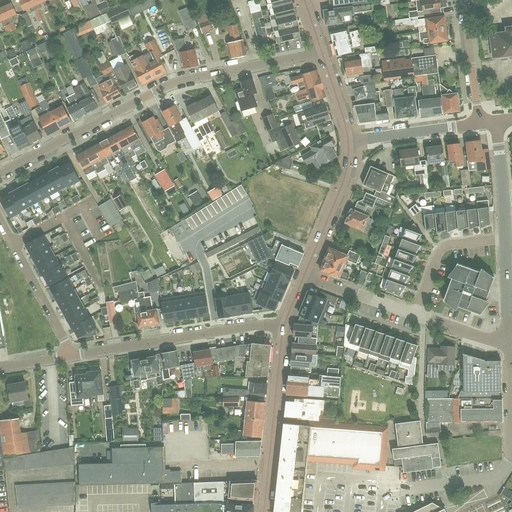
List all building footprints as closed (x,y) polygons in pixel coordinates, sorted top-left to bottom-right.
[(37,10),(32,0),(19,0),(24,11),(30,8),(32,12),(35,11),(37,10)] [(46,1),(45,0),(32,0),(37,10),(35,11),(37,16),(42,14),(39,8),(42,7),(40,3),(45,1),(46,1)] [(251,14),(257,12),(254,0),(248,2),(251,14)] [(292,3),(291,0),(271,0),(272,4),(267,5),(268,9),(273,8),(292,3)] [(360,5),(360,6),(371,4),(370,0),(329,0),(331,9),(360,5)] [(445,0),(421,0),(416,1),(418,10),(409,12),(409,18),(431,15),(430,9),(443,7),(445,7),(446,5),(446,3),(446,2),(446,0),(445,0)] [(83,8),(89,19),(100,14),(94,2),(83,8)] [(17,14),(12,3),(1,8),(12,31),(16,29),(13,23),(14,22),(11,17),(17,14)] [(295,15),(292,3),(273,8),(275,15),(270,16),(271,21),(276,19),(295,15)] [(120,7),(125,18),(131,15),(127,4),(120,7)] [(351,19),(350,12),(372,9),(371,4),(360,6),(360,5),(331,9),(324,10),(326,24),(334,23),(342,22),(349,21),(351,19)] [(112,24),(125,18),(120,7),(107,13),(111,21),(112,24)] [(196,27),(188,7),(179,11),(187,30),(196,27)] [(12,31),(1,8),(0,8),(0,21),(1,21),(4,27),(8,34),(12,31)] [(32,25),(27,12),(21,15),(29,31),(33,29),(31,25),(32,25)] [(260,23),(257,12),(251,14),(253,20),(254,25),(260,23)] [(111,21),(107,13),(91,21),(95,29),(111,21)] [(214,30),(208,13),(197,17),(203,34),(214,30)] [(298,26),(295,15),(276,19),(278,26),(273,27),(274,32),(279,31),(298,26)] [(448,28),(447,21),(445,21),(444,16),(414,21),(415,27),(420,26),(421,32),(429,31),(448,28)] [(263,35),(260,23),(254,25),(255,31),(257,36),(263,35)] [(232,43),(227,44),(230,59),(246,56),(242,41),(240,41),(236,25),(228,26),(232,43)] [(301,37),(298,26),(279,31),(280,37),(275,38),(277,43),(301,37)] [(511,55),(511,26),(506,27),(506,32),(490,34),(493,58),(511,55)] [(164,27),(157,30),(159,35),(166,33),(164,27)] [(342,40),(357,36),(363,34),(362,29),(349,33),(348,28),(331,32),(334,43),(342,41),(342,40)] [(448,40),(447,35),(449,35),(448,28),(429,31),(421,32),(419,32),(421,40),(421,41),(424,41),(424,44),(448,40)] [(171,44),(166,33),(159,35),(163,47),(171,44)] [(264,41),(263,35),(257,36),(259,47),(263,46),(265,46),(264,41)] [(126,53),(120,36),(111,40),(118,56),(126,53)] [(355,51),(354,48),(360,46),(357,36),(342,40),(342,41),(334,43),(337,55),(355,51)] [(187,51),(185,39),(176,40),(178,54),(182,53),(185,68),(198,65),(195,50),(187,51)] [(57,56),(49,40),(38,46),(42,53),(47,51),(51,58),(57,56)] [(154,78),(166,72),(159,58),(162,56),(154,40),(146,45),(153,60),(147,63),(154,78)] [(31,48),(28,41),(21,44),(24,51),(31,48)] [(217,42),(210,44),(214,57),(221,55),(217,42)] [(40,57),(36,48),(27,51),(31,61),(40,57)] [(16,55),(14,49),(6,53),(9,58),(16,55)] [(154,78),(147,63),(143,55),(137,59),(135,54),(130,57),(136,69),(136,70),(143,84),(154,78)] [(436,54),(412,58),(414,75),(438,72),(436,54)] [(85,56),(75,61),(83,79),(86,78),(92,75),(93,74),(85,56)] [(138,86),(128,66),(127,64),(125,65),(121,56),(110,62),(114,70),(120,81),(126,93),(138,86)] [(19,64),(17,58),(10,61),(12,67),(19,64)] [(345,60),(347,75),(363,73),(362,68),(372,66),(371,58),(361,60),(361,58),(345,60)] [(382,61),(384,79),(414,75),(412,58),(382,61)] [(121,96),(115,84),(120,81),(114,70),(110,62),(109,60),(100,65),(104,74),(96,78),(100,85),(99,86),(108,103),(121,96)] [(0,76),(11,69),(7,62),(0,66),(0,76)] [(322,84),(317,70),(291,78),(293,85),(298,83),(299,87),(306,85),(307,89),(322,84)] [(267,102),(276,99),(272,87),(278,85),(274,75),(265,76),(259,78),(267,102)] [(257,107),(253,94),(257,93),(253,79),(241,82),(243,88),(235,91),(238,102),(236,102),(235,104),(237,111),(239,112),(241,111),(257,107)] [(442,113),(441,98),(436,98),(434,80),(428,80),(428,85),(432,114),(442,113)] [(29,82),(20,86),(30,108),(39,105),(29,82)] [(86,114),(98,108),(85,84),(74,90),(76,93),(75,93),(79,102),(86,114)] [(326,97),(322,84),(307,89),(297,92),(300,101),(310,98),(311,101),(326,97)] [(368,96),(367,85),(366,85),(366,84),(363,84),(352,86),(356,100),(368,96)] [(389,119),(388,112),(382,113),(379,91),(375,92),(374,84),(367,85),(368,96),(356,100),(352,101),(359,120),(364,123),(376,121),(389,119)] [(432,114),(428,85),(421,86),(423,100),(419,101),(421,115),(432,114)] [(416,115),(414,104),(416,104),(415,101),(417,101),(415,86),(408,87),(409,98),(404,99),(407,117),(415,116),(415,115),(416,115)] [(407,117),(404,99),(400,99),(399,88),(391,89),(392,94),(394,95),(395,100),(394,100),(395,106),(396,106),(398,117),(399,117),(399,118),(407,117)] [(445,95),(442,95),(444,112),(460,111),(458,93),(455,93),(449,89),(445,95)] [(385,107),(392,107),(389,91),(383,92),(385,107)] [(74,121),(86,114),(79,102),(75,93),(66,98),(71,106),(68,108),(74,121)] [(218,110),(210,95),(199,101),(207,116),(218,110)] [(31,144),(41,138),(28,113),(31,111),(26,101),(18,105),(25,118),(19,121),(31,144)] [(207,116),(199,101),(187,108),(195,122),(207,116)] [(60,128),(72,122),(63,105),(51,112),(60,128)] [(162,112),(170,126),(176,137),(185,133),(179,121),(182,120),(175,105),(162,112)] [(329,120),(325,105),(301,113),(297,114),(301,124),(304,123),(306,129),(317,125),(316,123),(329,120)] [(225,111),(220,114),(232,137),(236,135),(238,134),(225,111)] [(60,128),(51,112),(40,118),(49,135),(60,128)] [(277,127),(273,114),(262,118),(272,142),(276,141),(280,151),(289,147),(284,137),(283,138),(279,129),(280,128),(279,126),(277,127)] [(158,121),(156,122),(153,117),(143,122),(150,137),(154,144),(164,139),(166,144),(175,139),(169,128),(164,131),(158,121)] [(31,144),(19,121),(10,126),(9,125),(1,130),(7,140),(14,136),(21,149),(31,144)] [(290,124),(280,128),(279,129),(283,138),(284,137),(289,147),(299,143),(290,124)] [(143,145),(132,126),(123,131),(130,144),(134,142),(138,148),(143,145)] [(192,128),(186,131),(192,142),(198,139),(193,129),(192,128)] [(229,146),(220,130),(215,133),(224,148),(229,146)] [(136,155),(133,150),(130,144),(123,131),(114,136),(126,157),(126,158),(131,167),(135,165),(131,158),(136,155)] [(126,157),(114,136),(105,141),(112,154),(116,152),(121,160),(126,157)] [(314,160),(318,167),(337,156),(332,146),(334,145),(330,136),(311,147),(313,150),(304,155),(308,163),(314,160)] [(491,170),(489,151),(481,152),(480,141),(467,143),(469,162),(476,161),(477,169),(483,168),(483,171),(491,170)] [(109,175),(114,172),(109,163),(106,157),(110,155),(103,142),(94,147),(106,169),(109,175)] [(450,161),(456,160),(457,166),(463,165),(460,144),(448,145),(450,161)] [(442,146),(426,148),(428,163),(444,161),(442,146)] [(106,169),(94,147),(85,151),(95,170),(97,174),(106,169)] [(415,164),(416,175),(428,174),(426,160),(419,161),(418,149),(400,151),(402,165),(415,164)] [(95,170),(85,151),(76,156),(86,175),(95,170)] [(293,162),(289,156),(275,163),(275,165),(290,170),(293,162)] [(80,181),(70,162),(59,168),(69,186),(68,186),(68,187),(80,181)] [(142,164),(145,171),(150,169),(147,162),(142,164)] [(390,184),(394,176),(389,174),(371,166),(363,185),(381,192),(384,194),(384,193),(387,194),(391,184),(390,184)] [(58,167),(49,172),(59,191),(68,186),(69,186),(59,168),(58,167)] [(164,170),(157,174),(167,192),(174,188),(164,170)] [(462,182),(470,181),(469,170),(460,171),(462,182)] [(49,172),(39,177),(49,196),(59,191),(49,172)] [(39,177),(29,183),(39,202),(49,196),(39,177)] [(161,190),(155,179),(152,181),(158,192),(161,190)] [(182,187),(178,179),(174,181),(179,189),(182,187)] [(29,183),(19,188),(29,207),(39,202),(29,183)] [(242,186),(241,185),(236,188),(242,198),(248,195),(242,186)] [(302,214),(318,221),(329,191),(313,185),(302,214)] [(213,201),(222,195),(218,187),(208,193),(213,201)] [(9,193),(10,194),(19,212),(20,212),(29,207),(19,188),(9,193)] [(242,198),(236,188),(231,191),(237,201),(242,198)] [(237,201),(231,191),(226,194),(232,204),(237,201)] [(204,202),(197,192),(189,197),(196,207),(204,202)] [(378,198),(367,193),(364,200),(366,205),(373,209),(378,198)] [(387,194),(384,193),(384,194),(382,199),(393,204),(395,198),(387,194)] [(20,212),(19,212),(10,194),(0,200),(10,218),(21,213),(20,212)] [(129,206),(122,194),(113,199),(119,211),(129,206)] [(232,204),(226,194),(221,197),(227,208),(232,204)] [(127,201),(130,206),(137,202),(134,197),(127,201)] [(227,208),(221,197),(216,201),(222,211),(227,208)] [(122,219),(110,199),(99,207),(111,226),(118,222),(121,226),(124,225),(121,220),(122,219)] [(222,211),(216,201),(211,204),(217,214),(222,211)] [(217,214),(211,204),(206,207),(212,217),(217,214)] [(469,227),(467,210),(468,210),(467,205),(456,206),(457,211),(459,229),(458,229),(459,231),(463,232),(462,230),(469,227)] [(212,217),(206,207),(201,210),(207,220),(212,217)] [(491,225),(489,208),(478,209),(480,226),(480,229),(481,229),(484,229),(484,227),(491,225)] [(364,230),(372,233),(374,227),(366,224),(370,217),(351,209),(351,210),(349,211),(347,215),(348,217),(346,223),(364,231),(364,230)] [(480,226),(478,209),(468,210),(467,210),(469,227),(469,230),(470,230),(473,230),(473,229),(480,226)] [(207,220),(201,210),(196,213),(202,223),(207,220)] [(437,227),(435,214),(424,215),(421,211),(414,216),(425,230),(426,230),(426,232),(427,231),(431,232),(431,230),(437,227)] [(459,229),(457,211),(446,212),(448,230),(448,233),(449,232),(452,233),(452,231),(458,229),(459,229)] [(448,230),(446,212),(435,214),(437,227),(437,234),(438,234),(441,234),(441,232),(448,230)] [(202,223),(196,213),(191,216),(197,227),(202,223)] [(197,227),(191,216),(186,220),(192,230),(197,227)] [(422,235),(421,234),(421,233),(414,224),(407,229),(406,229),(403,239),(416,244),(419,239),(421,240),(422,235)] [(292,265),(297,267),(304,252),(278,241),(275,250),(269,248),(267,242),(274,239),(271,232),(263,236),(263,235),(249,242),(259,263),(270,258),(271,259),(279,262),(291,267),(292,265)] [(25,245),(31,256),(50,246),(44,235),(25,245)] [(421,251),(421,246),(422,246),(416,244),(403,239),(399,249),(415,255),(419,250),(421,251)] [(36,266),(55,256),(50,246),(31,256),(36,266)] [(356,264),(360,255),(349,251),(347,256),(329,248),(323,262),(324,262),(321,268),(323,271),(329,273),(329,274),(347,281),(349,275),(341,272),(345,263),(346,260),(356,264)] [(417,261),(417,257),(418,256),(415,255),(399,249),(395,259),(411,265),(415,260),(417,261)] [(60,266),(60,265),(55,256),(36,266),(42,276),(43,276),(42,275),(60,266)] [(413,271),(414,267),(414,266),(411,265),(395,259),(391,270),(408,276),(408,275),(411,270),(413,271)] [(289,281),(294,271),(276,263),(271,274),(272,274),(272,273),(289,281)] [(481,315),(495,278),(474,270),(457,264),(443,301),(470,311),(481,315)] [(48,286),(67,276),(61,265),(60,265),(60,266),(42,275),(43,276),(48,286)] [(166,274),(163,267),(155,271),(158,277),(166,274)] [(410,281),(410,277),(410,276),(408,275),(408,276),(391,270),(388,280),(404,286),(404,285),(407,280),(410,281)] [(152,277),(149,271),(142,276),(145,281),(152,277)] [(367,273),(361,271),(357,284),(363,286),(367,273)] [(289,281),(272,273),(272,274),(268,283),(285,291),(289,281)] [(55,299),(74,289),(68,278),(50,288),(55,299)] [(406,291),(406,287),(407,286),(404,285),(404,286),(388,280),(384,290),(400,296),(404,291),(406,291)] [(119,293),(137,288),(136,281),(113,287),(115,294),(119,293)] [(280,301),(285,291),(268,283),(264,281),(259,292),(261,293),(262,293),(279,300),(278,300),(280,301)] [(231,315),(228,297),(226,287),(221,288),(222,293),(215,294),(218,313),(219,318),(231,316),(231,315)] [(138,293),(137,288),(119,293),(121,302),(131,299),(131,300),(145,298),(144,292),(138,293)] [(61,309),(79,299),(74,289),(55,299),(61,309)] [(209,315),(205,292),(195,293),(198,316),(209,315)] [(318,297),(307,292),(303,303),(324,312),(329,302),(334,304),(336,298),(320,292),(318,297)] [(198,316),(195,293),(183,295),(187,318),(198,316)] [(252,312),(249,293),(238,295),(241,314),(252,312)] [(274,310),(278,300),(279,300),(262,293),(261,293),(257,303),(262,305),(263,310),(270,309),(274,310)] [(187,318),(183,295),(172,297),(176,320),(187,318)] [(241,314),(238,295),(228,297),(231,315),(241,314)] [(160,324),(157,310),(153,310),(151,297),(145,298),(150,327),(155,326),(155,325),(160,324)] [(176,320),(172,297),(162,299),(164,314),(165,322),(176,320)] [(150,327),(145,298),(139,299),(141,312),(137,313),(139,327),(144,326),(144,328),(150,327)] [(61,309),(66,318),(85,308),(79,299),(61,309)] [(298,314),(309,319),(306,324),(315,325),(319,325),(325,326),(327,321),(322,319),(324,312),(303,303),(302,305),(298,314)] [(90,318),(85,308),(66,318),(71,329),(72,328),(90,318)] [(117,322),(115,310),(108,311),(110,323),(117,322)] [(94,329),(96,328),(91,317),(90,318),(72,328),(78,338),(83,335),(84,337),(97,335),(94,329)] [(358,351),(367,327),(366,327),(361,325),(361,322),(357,322),(354,329),(352,328),(352,326),(346,324),(344,346),(358,351)] [(314,338),(315,325),(306,324),(296,323),(294,337),(296,337),(295,343),(319,345),(320,339),(314,338)] [(369,354),(370,350),(377,331),(371,329),(371,326),(367,326),(366,327),(367,327),(358,351),(369,355),(369,354)] [(344,337),(345,328),(338,327),(337,336),(344,337)] [(379,358),(380,354),(387,335),(381,332),(381,330),(377,329),(377,331),(370,350),(369,354),(379,358)] [(389,361),(391,357),(397,338),(391,336),(391,333),(387,333),(387,335),(380,354),(379,358),(389,361)] [(401,361),(407,342),(401,340),(401,337),(398,336),(397,338),(391,357),(400,361),(401,361)] [(414,357),(418,346),(411,343),(411,340),(408,340),(407,342),(401,361),(400,361),(399,365),(409,369),(408,377),(414,377),(416,358),(414,357)] [(247,361),(246,377),(268,376),(271,345),(265,344),(252,343),(252,344),(239,345),(238,357),(250,358),(250,361),(247,361)] [(318,356),(319,345),(295,343),(294,343),(293,353),(312,355),(317,356),(318,356)] [(216,349),(218,362),(235,359),(237,346),(216,349)] [(428,363),(427,378),(435,378),(435,369),(441,370),(441,368),(454,369),(454,366),(455,347),(441,346),(441,349),(428,349),(428,363)] [(204,372),(205,377),(213,377),(220,376),(218,366),(213,366),(212,364),(213,364),(210,350),(194,353),(196,366),(207,365),(208,371),(204,372)] [(162,369),(164,380),(171,378),(169,368),(180,366),(177,351),(161,354),(164,368),(162,369)] [(316,367),(317,356),(312,355),(293,353),(293,355),(291,355),(290,362),(292,362),(291,367),(300,367),(300,372),(311,373),(312,366),(316,367)] [(484,360),(463,354),(463,355),(464,389),(464,391),(460,398),(461,398),(499,398),(500,398),(500,392),(501,392),(501,391),(501,390),(501,389),(501,360),(487,361),(484,361),(484,360)] [(157,365),(155,357),(150,358),(150,356),(143,357),(146,374),(147,380),(156,378),(157,385),(162,384),(159,364),(157,365)] [(146,374),(143,357),(137,359),(137,360),(132,361),(133,369),(131,369),(132,376),(129,376),(131,386),(133,385),(134,389),(139,388),(138,380),(140,380),(140,381),(147,380),(146,374)] [(194,377),(194,363),(181,366),(186,398),(192,397),(191,377),(194,377)] [(101,371),(99,371),(98,369),(91,370),(91,372),(88,372),(88,374),(90,395),(91,395),(98,395),(98,402),(104,401),(101,371)] [(338,377),(339,370),(328,369),(327,376),(338,377)] [(70,393),(71,406),(84,405),(83,398),(91,397),(91,395),(90,395),(88,374),(85,375),(85,372),(78,373),(78,375),(75,375),(77,392),(70,393)] [(340,377),(338,377),(327,376),(320,375),(319,379),(309,379),(310,376),(289,374),(288,384),(319,386),(324,387),(327,387),(340,388),(340,377)] [(253,381),(253,391),(242,390),(223,388),(223,397),(239,397),(241,398),(251,397),(251,396),(266,397),(267,381),(253,381)] [(23,399),(24,408),(31,406),(30,398),(27,398),(25,383),(7,386),(10,401),(23,399)] [(323,397),(324,387),(319,386),(288,384),(287,394),(323,397)] [(339,398),(340,388),(327,387),(327,397),(339,398)] [(503,422),(503,398),(444,399),(444,393),(434,393),(434,398),(434,400),(425,400),(426,428),(427,438),(441,436),(439,423),(453,423),(503,422)] [(263,420),(265,403),(247,401),(239,401),(239,397),(223,397),(223,407),(239,406),(246,406),(245,418),(263,420)] [(123,414),(122,398),(111,399),(111,405),(112,416),(123,414)] [(172,407),(172,399),(163,399),(163,407),(172,407)] [(309,400),(303,400),(286,399),(285,419),(319,422),(336,424),(336,419),(320,418),(323,400),(309,399),(309,400)] [(111,405),(104,406),(106,419),(113,418),(112,416),(111,405)] [(113,418),(106,419),(108,442),(115,442),(113,418)] [(262,437),(263,420),(245,418),(244,432),(236,431),(235,437),(243,438),(244,435),(262,437)] [(39,431),(17,433),(15,419),(0,421),(0,435),(3,458),(11,457),(17,456),(22,455),(28,454),(34,454),(39,453),(40,453),(39,431)] [(402,458),(404,472),(433,469),(433,467),(441,466),(438,443),(423,445),(420,421),(396,424),(399,448),(393,448),(394,459),(402,458)] [(385,466),(388,428),(386,428),(341,424),(336,424),(319,422),(319,423),(311,422),(310,426),(307,460),(316,461),(354,464),(385,466)] [(307,460),(310,426),(284,423),(274,511),(301,511),(306,469),(307,460)] [(128,431),(124,431),(124,441),(138,441),(138,434),(128,434),(128,431)] [(260,458),(261,448),(261,439),(236,440),(236,444),(222,444),(221,455),(235,454),(235,459),(260,458)] [(75,448),(67,449),(68,465),(75,464),(75,448)] [(161,484),(175,484),(182,483),(181,472),(164,472),(162,448),(111,450),(112,465),(78,467),(79,488),(161,484)] [(13,470),(11,457),(3,458),(5,470),(5,471),(13,470)] [(257,481),(182,484),(182,483),(175,484),(174,484),(175,488),(175,505),(224,502),(224,495),(229,495),(229,498),(255,500),(257,481)] [(25,496),(24,485),(16,485),(17,497),(24,496),(25,496)] [(511,491),(504,487),(500,493),(511,500),(511,501),(510,505),(511,506),(511,491)] [(253,511),(254,506),(224,503),(224,502),(175,505),(152,506),(153,510),(153,511),(253,511)] [(446,511),(445,508),(444,509),(437,505),(432,503),(413,511),(446,511)]
